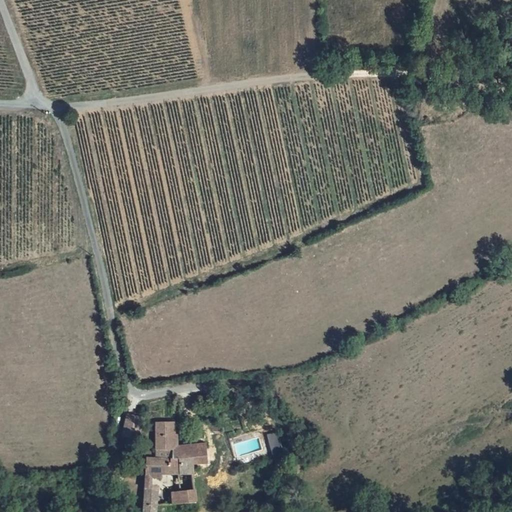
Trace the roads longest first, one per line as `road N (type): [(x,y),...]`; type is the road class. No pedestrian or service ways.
road 1 (track): [(56,108),(412,68),(511,93)]
road 2 (unclassified): [(37,102),(56,108),(70,147),(129,390),(149,395),(210,385)]
road 3 (track): [(280,511),(287,469),(267,414),(235,383),(210,385)]
